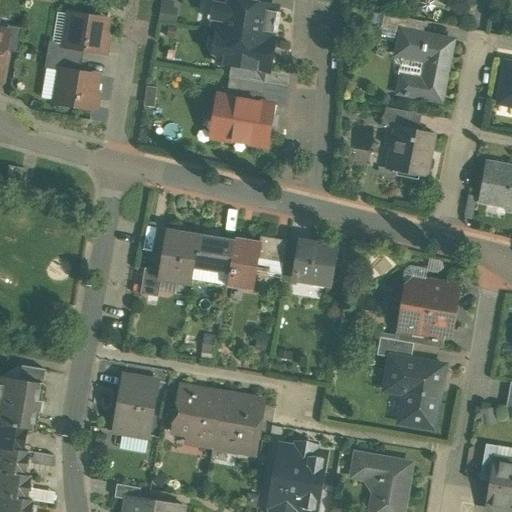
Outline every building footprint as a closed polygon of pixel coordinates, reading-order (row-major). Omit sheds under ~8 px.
[(245,3),(226,0),(216,0),(211,30),(272,40),(277,9),(245,3)] [(107,21),(71,14),(66,45),(66,46),(83,49),(102,52),(103,43),(109,39),(105,33),(107,21)] [(425,23),(399,18),(396,31),(401,32),(401,31),(422,35),(425,23)] [(21,28),(8,26),(7,32),(8,32),(5,51),(17,53),(21,28)] [(7,32),(0,30),(0,79),(0,80),(5,51),(8,32),(7,32)] [(272,40),(211,30),(211,31),(222,32),(217,63),(231,66),(266,72),(271,68),(272,61),(269,56),(272,40)] [(422,35),(401,31),(401,32),(397,55),(402,56),(427,61),(420,97),(421,97),(441,101),(452,41),(422,35)] [(83,49),(66,46),(66,45),(49,43),(47,55),(81,61),(83,49)] [(81,61),(47,55),(44,69),(61,72),(62,71),(79,73),(81,61)] [(427,61),(402,56),(398,75),(400,75),(396,94),(420,99),(421,97),(420,97),(427,61)] [(511,63),(505,63),(498,104),(511,107),(511,63)] [(266,72),(231,66),(229,78),(264,83),(266,72)] [(79,73),(62,71),(61,72),(56,103),(92,109),(93,99),(99,95),(95,89),(97,77),(79,73)] [(264,83),(229,78),(226,97),(264,104),(267,84),(264,83)] [(226,97),(222,97),(215,137),(266,146),(273,105),(264,104),(226,97)] [(421,115),(386,108),(382,125),(393,127),(399,128),(399,124),(418,127),(421,115)] [(399,124),(399,128),(393,127),(385,169),(426,177),(434,134),(418,131),(418,127),(399,124)] [(511,167),(487,163),(480,203),(506,207),(507,204),(511,204),(511,167)] [(22,168),(8,166),(7,176),(21,178),(22,168)] [(198,236),(167,231),(160,271),(159,280),(160,280),(190,285),(193,267),(198,236)] [(234,243),(198,236),(193,267),(228,273),(234,243)] [(259,242),(235,238),(228,273),(226,286),(253,291),(258,259),(267,260),(271,239),(260,237),(259,242)] [(287,242),(271,239),(267,260),(283,263),(287,242)] [(299,244),(287,242),(283,263),(282,269),(294,272),(299,244)] [(335,250),(299,244),(294,272),(293,277),(295,278),(309,280),(309,281),(312,286),(322,288),(328,284),(328,283),(329,283),(335,250)] [(160,271),(144,268),(140,294),(157,297),(160,280),(159,280),(160,271)] [(294,272),(282,269),(280,282),(294,284),(295,278),(293,277),(294,272)] [(445,287),(412,281),(408,284),(406,296),(409,300),(405,321),(405,322),(443,329),(450,330),(451,322),(449,318),(453,297),(456,295),(457,290),(455,285),(449,284),(445,287)] [(443,329),(405,322),(405,321),(400,320),(396,340),(396,341),(413,344),(440,349),(443,329)] [(413,344),(396,341),(396,340),(379,337),(376,356),(390,358),(390,357),(410,360),(413,344)] [(410,360),(390,357),(390,358),(385,388),(404,392),(399,423),(433,428),(444,366),(410,360)] [(45,370),(22,366),(20,379),(40,383),(40,384),(43,385),(45,370)] [(20,379),(0,376),(0,423),(27,428),(33,429),(40,384),(40,383),(20,379)] [(157,382),(124,376),(122,387),(155,393),(157,382)] [(222,393),(181,386),(172,433),(188,436),(187,443),(212,448),(222,393)] [(155,393),(122,387),(114,431),(148,437),(155,393)] [(264,400),(222,393),(212,448),(254,455),(264,400)] [(27,428),(0,423),(0,446),(23,451),(24,446),(27,428)] [(314,447),(296,444),(295,448),(280,446),(269,508),(271,511),(314,511),(325,453),(314,451),(314,447)] [(485,445),(479,480),(491,482),(495,458),(496,459),(498,447),(485,445)] [(23,451),(0,446),(0,470),(25,475),(28,458),(29,452),(23,451)] [(402,511),(411,464),(355,455),(352,475),(378,479),(371,511),(402,511)] [(511,461),(496,459),(495,458),(491,482),(486,510),(499,511),(511,511),(511,507),(511,461)] [(25,475),(0,470),(0,494),(27,499),(28,494),(31,476),(25,475)] [(140,488),(116,484),(114,498),(127,500),(127,498),(138,500),(140,488)] [(27,499),(0,494),(0,511),(30,511),(32,506),(33,501),(27,499)] [(138,500),(127,498),(127,500),(124,511),(181,511),(182,511),(163,508),(164,502),(162,501),(162,504),(138,500)]
